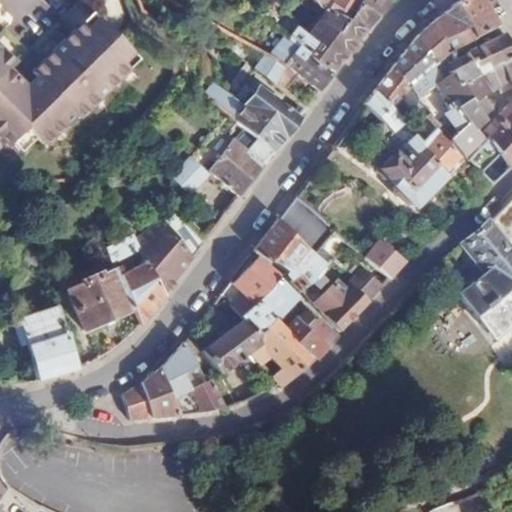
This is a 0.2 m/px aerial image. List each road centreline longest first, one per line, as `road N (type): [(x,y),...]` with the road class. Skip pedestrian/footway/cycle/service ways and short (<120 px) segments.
road 1 (residential): [(35,406),(87,431),(134,436),(211,431),(284,405),(511,184)]
road 2 (residential): [(35,406),(92,387),(142,353),(391,36),(428,0)]
